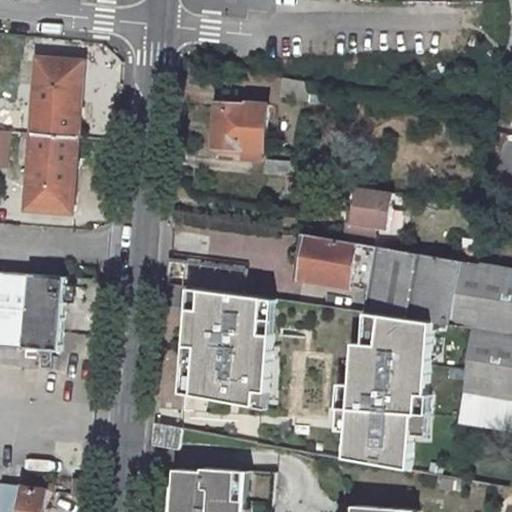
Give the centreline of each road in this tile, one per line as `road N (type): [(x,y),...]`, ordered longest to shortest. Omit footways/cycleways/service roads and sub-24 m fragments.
road 1 (tertiary): [(160,14),(127,511)]
road 2 (residential): [(511,27),(160,14)]
